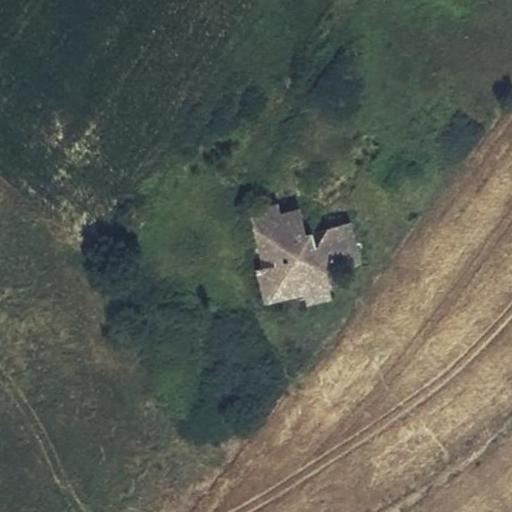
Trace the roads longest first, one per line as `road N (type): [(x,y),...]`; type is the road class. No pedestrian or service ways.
road 1 (track): [(346,0),(240,149)]
road 2 (track): [(389,511),(448,474),(511,416)]
